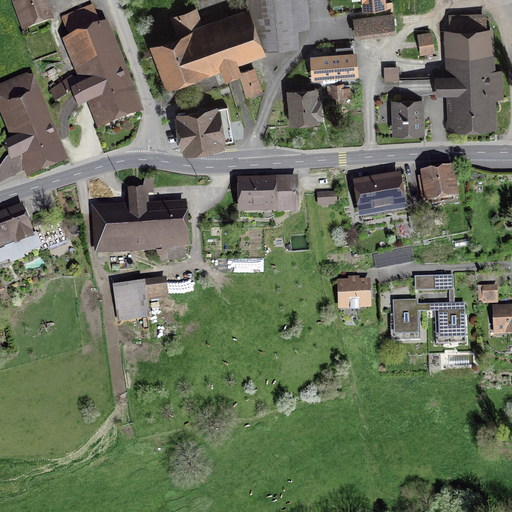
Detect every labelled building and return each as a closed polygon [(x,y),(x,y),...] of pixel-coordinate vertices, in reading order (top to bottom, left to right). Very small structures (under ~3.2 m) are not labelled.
[(48,0),(12,0),(22,29),(55,18),(48,0)] [(226,77),(239,72),(243,68),(238,57),(259,51),(299,50),(295,0),(246,0),(246,16),(205,30),(197,6),(171,15),(177,30),(150,40),(165,85),(207,69),(211,72),(222,68),(226,77)] [(384,0),(363,0),(364,9),(385,8),(384,0)] [(99,127),(144,108),(106,19),(101,21),(94,3),(62,16),(69,34),(62,38),(81,81),(72,85),(80,105),(88,101),(99,127)] [(390,14),(355,19),(357,34),(392,29),(390,14)] [(438,79),(438,77),(399,79),(399,81),(400,95),(417,94),(422,94),(439,93),(439,91),(455,90),(457,125),(494,123),(493,98),(503,97),(502,71),(486,71),(484,17),(452,18),(455,78),(438,79)] [(432,34),(421,36),(423,52),(434,50),(432,34)] [(317,58),(318,74),(356,71),(355,55),(317,58)] [(255,64),(243,68),(239,72),(247,94),(264,88),(255,64)] [(0,110),(9,132),(21,132),(4,139),(12,158),(23,153),(22,165),(27,175),(68,158),(35,75),(26,73),(0,82),(0,110)] [(343,85),(328,86),(328,95),(336,94),(337,104),(341,104),(341,103),(343,103),(343,96),(350,96),(349,88),(343,88),(343,85)] [(309,92),(288,94),(290,121),(321,119),(319,89),(309,89),(309,92)] [(423,129),(422,94),(417,94),(417,99),(393,100),(394,130),(423,129)] [(221,103),(178,110),(184,150),(227,143),(221,103)] [(455,162),(422,168),(427,198),(461,192),(455,162)] [(402,169),(354,179),(362,215),(409,206),(402,169)] [(298,178),(277,178),(237,179),(238,213),(278,212),(298,211),(298,178)] [(148,185),(129,186),(130,201),(92,203),(94,251),(190,246),(188,199),(148,201),(148,185)] [(335,192),(318,194),(319,204),(336,203),(335,192)] [(16,242),(17,241),(35,233),(33,230),(33,223),(22,202),(0,211),(0,243),(14,238),(16,242)] [(411,247),(373,255),(376,270),(414,262),(411,247)] [(159,251),(159,260),(174,259),(174,250),(159,251)] [(265,256),(208,258),(208,273),(265,271),(265,256)] [(454,275),(415,276),(415,290),(454,289),(454,275)] [(146,279),(113,283),(118,320),(151,316),(149,299),(147,285),(146,279)] [(147,285),(149,299),(169,296),(167,282),(147,285)] [(368,282),(340,283),(341,306),(369,306),(368,282)] [(495,286),(483,286),(484,301),(495,301),(495,286)] [(419,310),(419,303),(419,299),(389,299),(390,341),(420,341),(419,310)] [(467,335),(467,302),(454,302),(450,302),(441,303),(441,309),(442,336),(467,335)] [(511,304),(493,305),(494,333),(511,332),(511,304)] [(474,354),(458,354),(458,365),(474,364),(474,354)]
